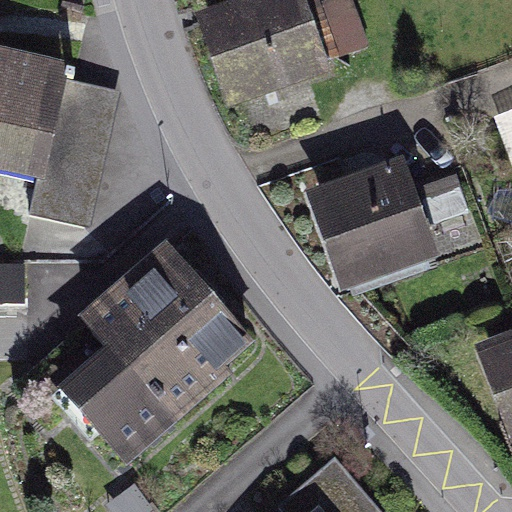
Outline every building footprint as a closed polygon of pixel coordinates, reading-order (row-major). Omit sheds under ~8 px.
[(308,0),(243,0),(200,15),(229,99),(331,64),(308,0)] [(62,76),(0,61),(0,170),(37,179),(62,76)] [(395,167),(307,196),(339,296),(428,267),(395,167)] [(162,254),(31,363),(117,466),(248,357),(162,254)] [(511,341),(483,352),(511,430),(511,429),(511,341)]
